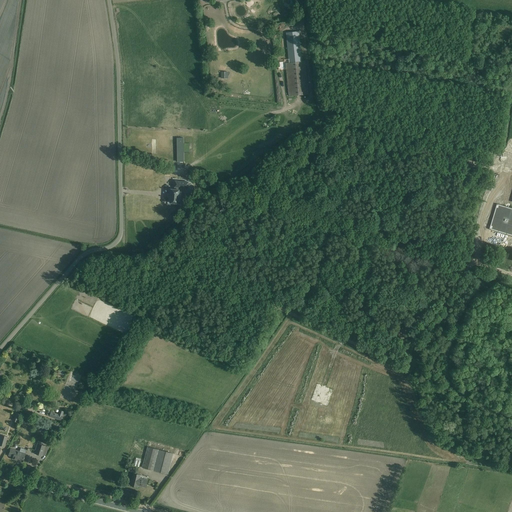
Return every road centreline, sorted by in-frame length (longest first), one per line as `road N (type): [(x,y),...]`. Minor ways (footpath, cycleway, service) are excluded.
road 1 (unclassified): [(0,352),(82,258),(113,253),(119,243),(118,85),(107,0)]
road 2 (unknown): [(321,118),(511,155)]
road 3 (tertiary): [(135,511),(0,476)]
